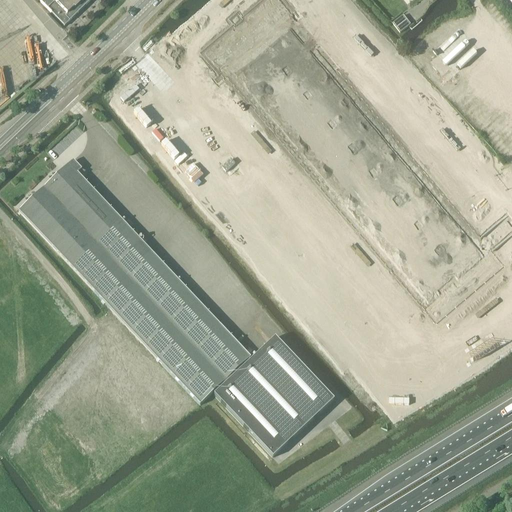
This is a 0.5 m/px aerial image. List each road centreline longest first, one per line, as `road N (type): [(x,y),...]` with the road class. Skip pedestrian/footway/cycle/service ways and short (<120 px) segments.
road 1 (secondary): [(0,145),(151,0)]
road 2 (motorway): [(511,414),(353,511)]
road 3 (motorway): [(390,511),(511,437)]
